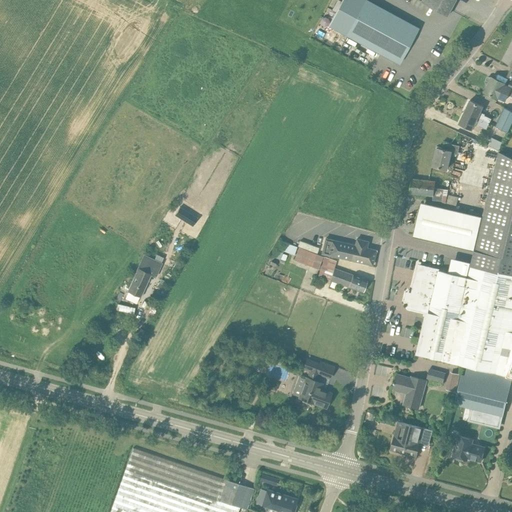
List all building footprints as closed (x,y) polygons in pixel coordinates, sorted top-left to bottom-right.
[(399,63),(418,27),(367,0),(344,0),(330,26),(399,63)] [(421,0),(421,1),(448,16),(456,0),(421,0)] [(511,79),(511,40),(502,60),(511,64),(511,65),(506,76),(511,79)] [(505,83),(491,77),(490,77),(489,77),(487,77),(485,81),(486,84),(487,84),(484,91),(505,101),(508,95),(511,96),(511,79),(508,86),(504,84),(505,83)] [(465,110),(490,121),(491,118),(484,115),(485,114),(481,112),(483,106),(470,100),(465,110)] [(511,110),(504,107),(496,126),(508,132),(511,123),(511,110)] [(490,121),(465,110),(459,123),(473,129),(475,124),(486,129),(490,121)] [(491,137),(488,144),(499,150),(502,142),(491,137)] [(444,142),(443,149),(436,147),(432,165),(447,169),(451,153),(458,154),(460,146),(444,142)] [(409,307),(428,311),(418,354),(504,374),(511,377),(511,157),(498,151),(467,277),(438,270),(419,265),(409,307)] [(448,189),(434,188),(435,181),(412,178),(410,193),(433,195),(432,200),(441,201),(441,203),(446,204),(448,189)] [(446,206),(455,208),(458,197),(449,195),(446,206)] [(186,237),(191,229),(183,224),(187,218),(174,210),(166,224),(186,237)] [(355,244),(325,238),(321,254),(351,260),(372,265),(375,250),(366,248),(368,241),(356,239),(355,244)] [(300,240),(298,246),(317,252),(319,247),(300,240)] [(275,250),(273,256),(280,259),(283,251),(294,255),(297,247),(280,241),(276,250),(275,250)] [(336,261),(316,254),(298,247),(294,260),(297,261),(296,265),(316,273),(320,261),(323,262),(318,276),(362,292),(367,280),(334,268),(336,261)] [(156,276),(161,264),(155,261),(148,258),(144,256),(128,291),(140,296),(150,274),(156,276)] [(156,284),(158,277),(152,275),(150,282),(156,284)] [(322,384),(315,381),(318,375),(330,379),(335,366),(320,361),(319,363),(307,358),(303,369),(309,371),(306,378),(305,379),(299,376),(292,394),(299,397),(326,408),(331,393),(320,389),(322,384)] [(511,378),(466,367),(465,374),(461,373),(461,374),(457,391),(454,404),(471,408),(468,420),(491,425),(493,413),(503,416),(510,385),(511,378)] [(429,368),(426,379),(443,383),(446,372),(429,368)] [(457,391),(461,374),(450,371),(446,389),(457,391)] [(397,373),(393,387),(407,391),(403,404),(419,408),(426,380),(411,376),(411,377),(397,373)] [(278,385),(271,382),(269,389),(275,391),(278,385)] [(432,430),(424,428),(398,421),(390,449),(416,456),(422,435),(424,435),(422,442),(429,444),(432,430)] [(481,461),(485,446),(472,443),(473,439),(458,434),(452,455),(455,456),(457,459),(461,460),(464,459),(467,460),(468,458),(481,461)] [(246,509),(253,488),(226,479),(133,448),(110,511),(237,511),(239,507),(241,508),(239,511),(246,511),(247,510),(246,509)] [(275,485),(277,479),(275,478),(269,477),(262,474),(260,480),(275,485)] [(264,497),(262,504),(278,509),(276,511),(293,511),(297,499),(282,494),(282,496),(261,489),(259,496),(264,497)]
